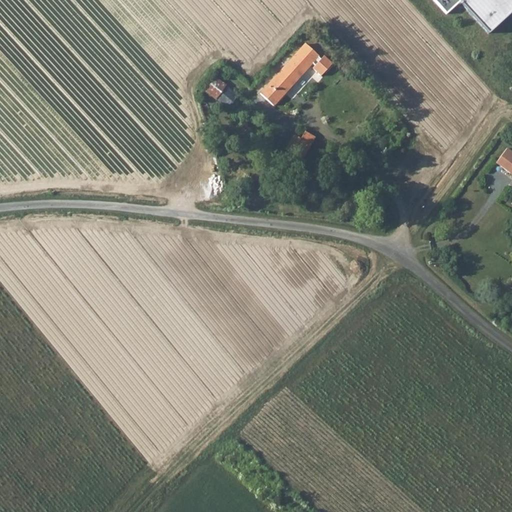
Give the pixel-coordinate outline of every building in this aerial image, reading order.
[(511,0),(436,0),(441,5),(446,0),(460,0),(485,26),(511,0)] [(305,42),(259,94),(272,104),(318,55),(305,42)] [(215,78),(205,90),(228,109),(238,96),(215,78)] [(254,131),(252,130),(239,122),(231,138),(245,146),(254,131)] [(291,153),(300,158),(314,137),(303,131),(299,138),(291,153)] [(292,134),(284,149),(291,153),(299,138),(292,134)] [(511,151),(506,147),(496,162),(511,173),(511,151)]
